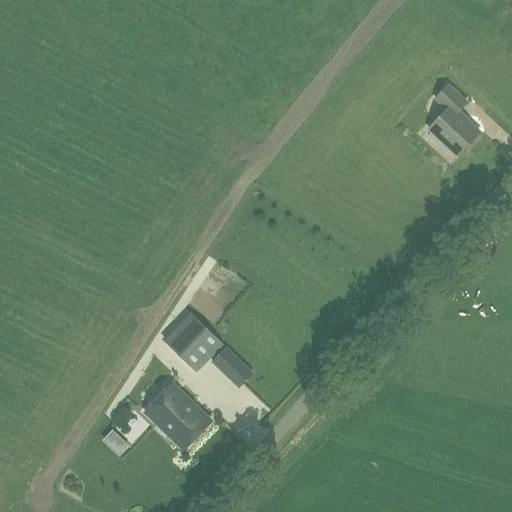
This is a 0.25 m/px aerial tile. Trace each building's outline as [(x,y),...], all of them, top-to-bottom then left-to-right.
[(460,157),(481,134),(459,112),(468,103),(449,86),(437,99),(448,109),(429,129),(460,157)] [(191,314),(165,341),(178,354),(194,370),(221,344),(191,314)] [(213,362),(221,370),(234,357),(226,349),(213,362)] [(247,408),(258,396),(240,378),(228,390),(247,408)] [(146,412),(185,450),(212,422),(172,385),(146,412)]
